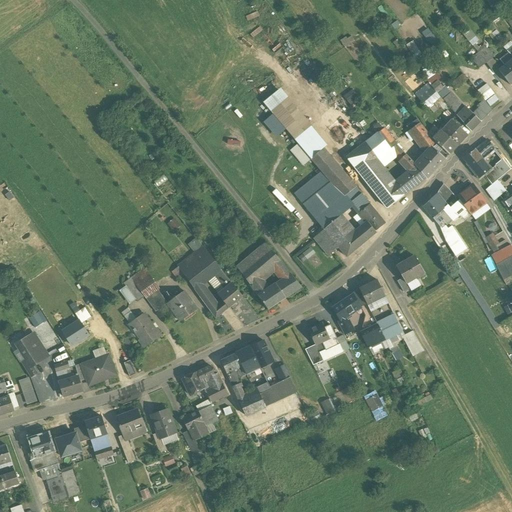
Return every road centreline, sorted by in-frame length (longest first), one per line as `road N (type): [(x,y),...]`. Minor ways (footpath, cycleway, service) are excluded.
road 1 (residential): [(511,106),(456,156),(349,283),(137,388),(0,429)]
road 2 (track): [(72,0),(319,299)]
road 3 (track): [(374,253),(511,491)]
